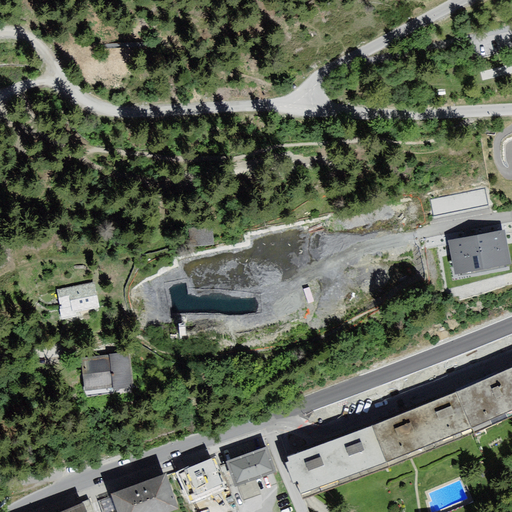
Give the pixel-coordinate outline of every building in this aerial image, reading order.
[(211,224),(189,226),(190,243),(212,241),(211,224)] [(505,226),(449,237),(456,272),(511,261),(505,226)] [(94,286),(55,294),(60,322),(100,314),(94,286)] [(125,354),(78,361),(83,397),(131,390),(125,354)] [(467,428),(511,408),(511,368),(453,394),(467,428)] [(453,394),(413,409),(426,444),(467,428),(453,394)] [(426,444),(413,409),(368,427),(381,463),(426,444)] [(324,444),(338,479),(381,463),(368,427),(324,444)] [(338,479),(324,444),(283,459),(297,495),(338,479)] [(275,471),(267,446),(223,461),(232,486),(275,471)] [(209,460),(179,473),(190,499),(221,486),(209,460)] [(165,511),(173,509),(163,477),(107,495),(113,511),(165,511)] [(84,511),(80,503),(58,511),(84,511)]
